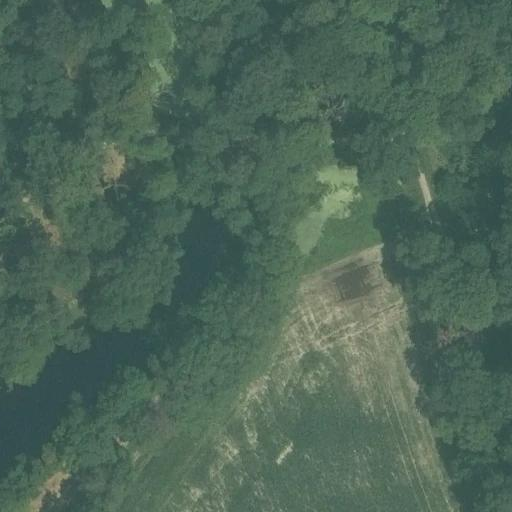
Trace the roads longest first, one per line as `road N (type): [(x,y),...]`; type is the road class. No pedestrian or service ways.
road 1 (track): [(511,442),(481,379),(430,198),(396,113)]
road 2 (track): [(396,113),(344,0)]
